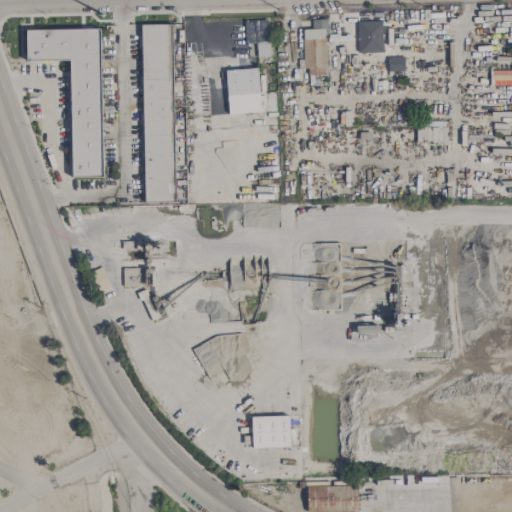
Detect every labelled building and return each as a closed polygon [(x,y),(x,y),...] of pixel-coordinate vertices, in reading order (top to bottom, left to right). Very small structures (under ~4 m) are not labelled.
[(324,19),(311,20),(312,30),(302,30),(304,75),(326,74),(324,19)] [(267,21),(244,21),(245,44),(256,44),(256,57),(268,57),(267,21)] [(382,52),(381,21),(356,22),(357,53),(382,52)] [(141,25),(143,203),(173,202),(171,25),(141,25)] [(102,178),(98,29),(25,31),(26,61),(69,60),(71,178),(102,178)] [(403,57),(387,58),(387,72),(403,71),(403,57)] [(258,69),(225,70),(227,114),(259,113),(258,69)] [(511,85),(511,70),(490,71),(490,86),(511,85)] [(109,291),(103,267),(91,271),(97,295),(109,291)] [(122,269),(122,287),(142,287),(141,268),(122,269)] [(251,449),(289,448),(288,416),(251,417),(251,449)] [(306,511),(356,511),(356,486),(306,487),(306,511)]
